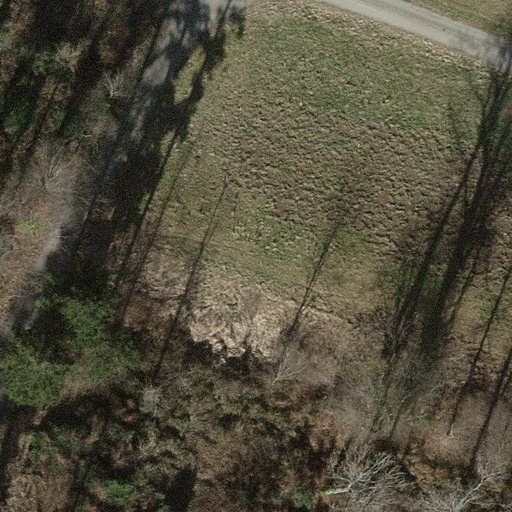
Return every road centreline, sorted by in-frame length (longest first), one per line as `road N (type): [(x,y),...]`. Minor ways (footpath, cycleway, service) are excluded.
road 1 (track): [(0,375),(25,303),(181,32),(240,0)]
road 2 (track): [(356,0),(511,56)]
